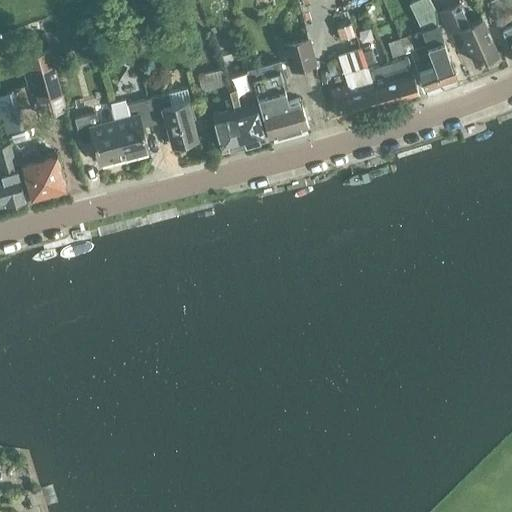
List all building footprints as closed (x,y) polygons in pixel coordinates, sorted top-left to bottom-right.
[(492,0),(502,23),(511,18),(511,2),(511,0),(492,0)] [(479,61),(500,52),(485,16),(472,21),(464,1),(444,9),(453,31),(465,26),(479,61)] [(413,9),(422,29),(422,31),(424,30),(442,81),(458,76),(439,23),(429,2),(413,9)] [(422,31),(414,34),(410,21),(400,23),(404,37),(388,43),(392,57),(412,50),(426,87),(442,81),(424,30),(422,31)] [(316,63),(309,36),(286,42),(293,69),(316,63)] [(221,67),(208,70),(203,47),(190,50),(196,73),(194,74),(198,90),(226,84),(221,67)] [(50,48),(25,54),(38,101),(62,94),(50,48)] [(345,69),(349,82),(350,82),(358,109),(378,103),(367,69),(365,70),(363,63),(373,60),(369,48),(326,61),(330,74),(345,69)] [(407,57),(387,63),(397,97),(417,90),(407,57)] [(259,97),(262,108),(270,137),(307,128),(300,100),(288,103),(284,89),(289,88),(281,59),(248,69),(256,97),(259,97)] [(387,63),(367,69),(378,103),(397,97),(387,63)] [(338,115),(358,109),(350,82),(349,82),(330,88),(338,115)] [(0,88),(0,106),(6,128),(24,123),(14,85),(0,88)] [(187,86),(147,96),(153,120),(168,117),(174,141),(197,135),(188,99),(190,98),(187,86)] [(237,95),(231,97),(243,143),(264,137),(255,102),(240,106),(237,95)] [(109,105),(113,117),(114,117),(124,155),(148,148),(142,123),(153,120),(147,96),(127,101),(122,98),(113,100),(109,105)] [(222,149),(243,143),(231,97),(221,99),(224,110),(212,113),(222,149)] [(99,161),(124,155),(114,117),(113,117),(98,121),(95,110),(75,116),(81,140),(93,137),(99,161)] [(0,202),(25,196),(10,140),(0,142),(0,164),(1,168),(0,168),(0,202)] [(42,156),(39,152),(33,150),(27,152),(23,156),(22,162),(21,162),(30,195),(65,186),(56,153),(42,156)]
